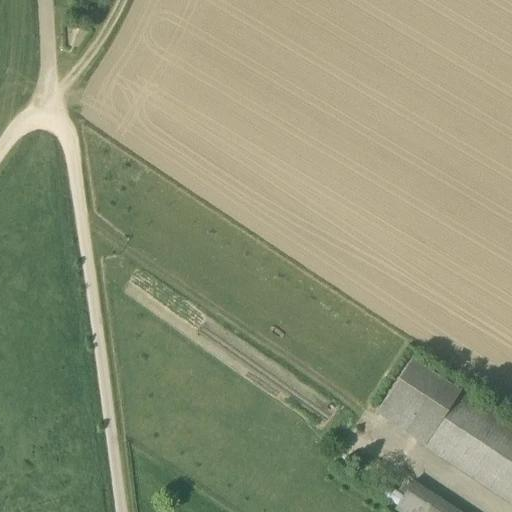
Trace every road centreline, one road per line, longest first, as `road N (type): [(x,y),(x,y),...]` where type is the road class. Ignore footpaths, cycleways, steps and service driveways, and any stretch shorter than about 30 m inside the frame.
road 1 (unclassified): [(0,153),(30,118),(48,116),(66,133),(122,511)]
road 2 (track): [(119,0),(77,70),(47,96)]
